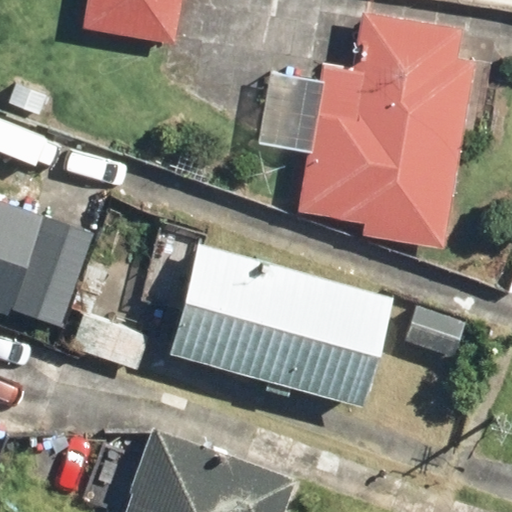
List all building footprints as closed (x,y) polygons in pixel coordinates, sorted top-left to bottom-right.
[(179,0),(83,0),(80,24),(174,39),(179,0)] [(350,63),(320,58),(296,207),(362,217),(360,232),(440,245),(471,56),(453,53),(458,26),(359,10),(350,63)] [(43,93),(11,81),(4,101),(36,113),(43,93)] [(94,228),(0,194),(0,308),(7,311),(10,305),(59,323),(94,228)] [(391,288),(198,238),(169,348),(362,399),(391,288)] [(463,319),(412,301),(399,338),(450,356),(463,319)] [(148,329),(81,309),(70,346),(137,366),(148,329)] [(278,511),(293,474),(151,422),(128,486),(131,487),(121,511),(278,511)]
